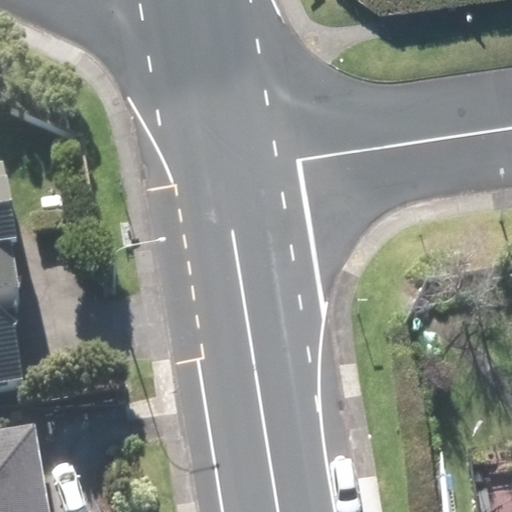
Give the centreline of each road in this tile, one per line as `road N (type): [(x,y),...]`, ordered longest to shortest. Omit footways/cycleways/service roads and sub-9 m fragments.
road 1 (primary): [(274,511),(219,175)]
road 2 (unclassified): [(219,175),(511,133)]
road 3 (primary): [(219,175),(183,0)]
